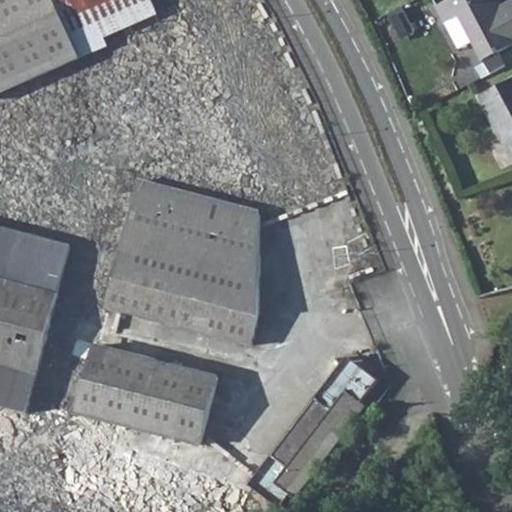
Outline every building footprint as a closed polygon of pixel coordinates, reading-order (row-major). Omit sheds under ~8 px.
[(0,0),(0,96),(83,59),(66,21),(113,0),(0,0)] [(152,0),(113,0),(66,21),(83,59),(163,24),(152,0)] [(483,60),(489,71),(504,64),(497,52),(511,44),(511,0),(509,0),(495,8),(490,0),(446,0),(435,6),(444,22),(457,15),(481,61),(483,60)] [(511,77),(478,95),(503,145),(505,144),(511,157),(511,77)] [(139,184),(108,308),(253,346),(260,318),(261,216),(139,184)] [(0,229),(0,281),(58,296),(71,247),(0,229)] [(0,363),(38,375),(58,296),(0,281),(0,363)] [(96,347),(79,414),(203,446),(220,380),(96,347)] [(0,364),(0,404),(30,412),(38,375),(0,364)] [(293,496),(297,498),(368,407),(364,404),(381,382),(357,364),(344,364),(317,399),(274,456),(252,485),(283,509),(293,496)]
